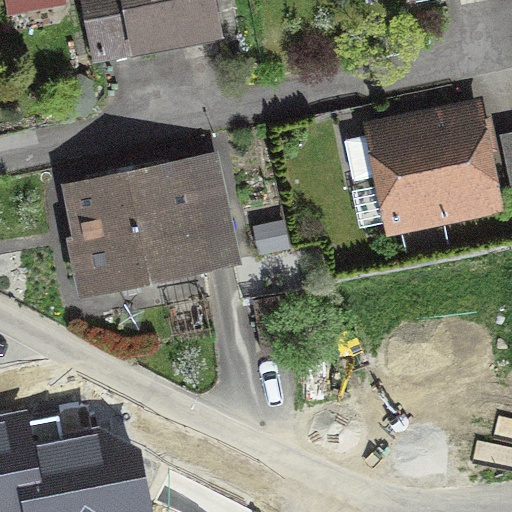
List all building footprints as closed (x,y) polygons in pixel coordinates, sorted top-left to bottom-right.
[(133,48),(214,32),(207,0),(82,0),(95,63),(134,55),(133,48)] [(390,224),(488,203),(470,115),(372,135),(390,224)] [(511,194),(511,136),(500,139),(511,194)] [(80,287),(192,263),(228,255),(209,165),(72,193),(82,241),(71,243),(80,287)] [(309,259),(244,271),(250,301),(314,289),(309,259)] [(0,511),(24,511),(18,484),(41,479),(29,423),(26,408),(0,413),(0,511)] [(58,416),(29,423),(41,479),(18,484),(24,511),(153,511),(140,449),(101,432),(63,442),(58,416)]
